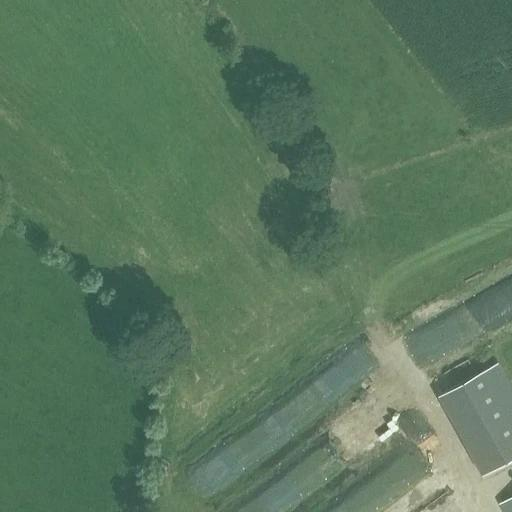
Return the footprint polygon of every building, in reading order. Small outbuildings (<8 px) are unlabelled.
[(334,374),(343,394),(376,377),(359,343),(334,355),(342,371),(334,374)] [(511,386),(497,361),(440,392),(484,471),(511,455),(511,386)] [(438,433),(404,398),(390,411),(424,446),(438,433)] [(280,511),(281,511),(377,453),(361,427),(264,487),(280,511)] [(425,465),(416,450),(406,455),(402,449),(380,462),(392,484),(425,465)] [(377,511),(387,505),(371,484),(333,511),(377,511)] [(511,511),(511,495),(500,503),(504,511),(511,511)]
